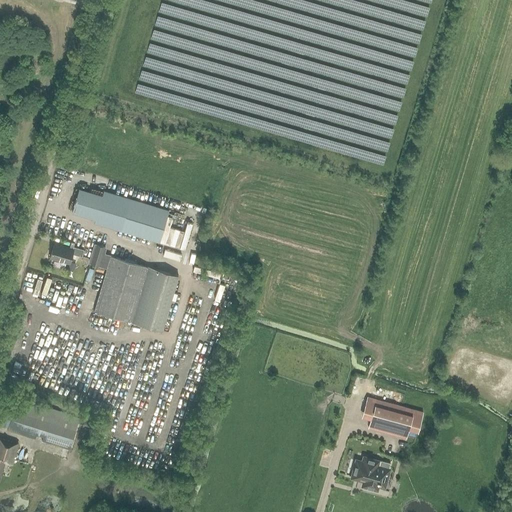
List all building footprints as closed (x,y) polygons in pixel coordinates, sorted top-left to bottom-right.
[(288,26),(295,23),(293,17),(285,20),(288,26)] [(72,212),(95,219),(102,195),(79,188),(72,212)] [(103,190),(102,195),(95,219),(94,223),(159,242),(169,209),(103,190)] [(73,250),(54,244),(50,258),(69,263),(72,254),(82,257),(84,250),(74,247),(73,250)] [(149,267),(111,256),(111,255),(105,253),(107,247),(94,244),(88,263),(107,269),(94,311),(133,322),(133,323),(162,331),(178,276),(150,267),(149,267)] [(181,259),(183,253),(167,249),(166,255),(181,259)] [(418,432),(423,412),(367,397),(362,417),(371,419),(368,428),(406,438),(408,429),(418,432)] [(80,418),(17,398),(14,407),(6,404),(0,423),(0,424),(8,427),(7,430),(35,439),(37,435),(43,437),(42,441),(70,449),(77,426),(80,418)] [(0,438),(0,477),(4,462),(12,465),(18,444),(0,438)] [(381,461),(380,463),(379,463),(380,460),(362,456),(361,461),(356,459),(351,479),(363,482),(361,488),(378,492),(380,486),(386,488),(391,471),(388,470),(390,463),(381,461)]
